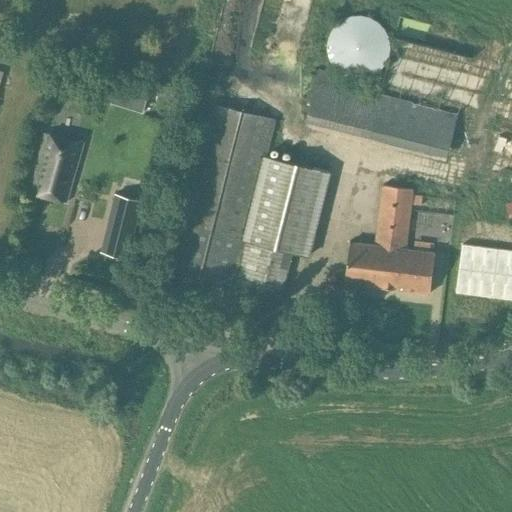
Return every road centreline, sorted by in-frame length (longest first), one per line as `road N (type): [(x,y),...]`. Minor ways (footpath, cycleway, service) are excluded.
road 1 (unclassified): [(202,366),(230,357),(382,370),(453,367),(511,352)]
road 2 (unclassified): [(202,366),(173,340),(0,293)]
road 3 (unclassified): [(131,511),(181,386),(202,366)]
